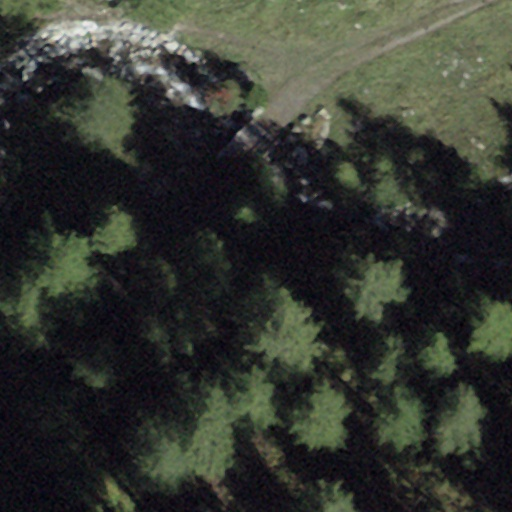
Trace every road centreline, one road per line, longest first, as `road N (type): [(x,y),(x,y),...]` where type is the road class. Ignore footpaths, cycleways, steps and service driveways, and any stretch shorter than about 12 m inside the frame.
road 1 (track): [(322,68),(475,0)]
road 2 (track): [(322,68),(221,170)]
